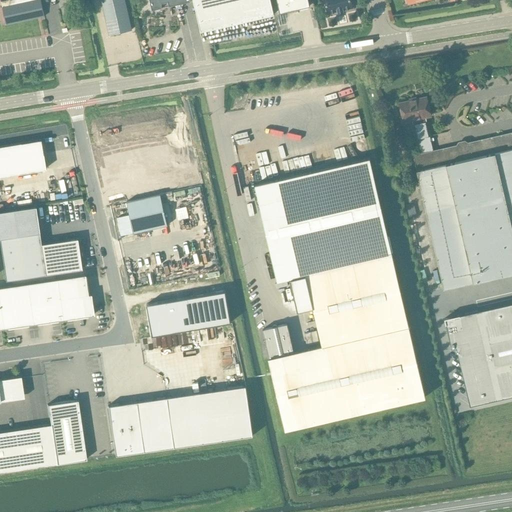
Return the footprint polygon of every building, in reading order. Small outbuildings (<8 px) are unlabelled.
[(40,0),(32,0),(2,7),(6,25),(38,18),(45,16),(40,0)] [(125,0),(101,0),(109,35),(132,30),(125,0)] [(149,0),(152,10),(193,1),(201,32),(223,27),(275,15),(274,14),(271,0),(149,0)] [(277,0),(280,13),(310,6),(308,0),(277,0)] [(337,11),(338,13),(344,11),(343,9),(352,7),(350,0),(324,0),(328,13),(337,11)] [(238,188),(255,185),(370,159),(353,86),(222,116),(238,188)] [(416,139),(419,151),(433,148),(430,136),(431,136),(428,121),(426,121),(425,116),(431,115),(427,97),(400,104),(404,121),(412,119),(413,124),(412,125),(415,139),(416,139)] [(413,155),(444,289),(511,273),(511,131),(433,150),(433,148),(419,151),(420,153),(413,155)] [(0,146),(0,176),(45,169),(40,140),(0,146)] [(370,159),(255,185),(278,281),(306,275),(322,346),(294,352),(287,324),(263,329),(270,358),(269,358),(285,430),(425,397),(370,159)] [(167,225),(160,194),(127,201),(134,233),(167,225)] [(35,207),(0,211),(0,245),(5,280),(81,269),(79,257),(78,252),(79,252),(78,251),(76,239),(40,244),(35,207)] [(121,236),(133,233),(128,215),(117,218),(121,236)] [(0,328),(93,315),(90,294),(87,295),(84,275),(0,287),(0,328)] [(225,291),(206,294),(211,326),(231,322),(225,291)] [(206,294),(186,298),(191,329),(211,326),(206,294)] [(186,298),(146,304),(152,336),(191,329),(186,298)] [(511,302),(480,310),(487,339),(511,333),(511,302)] [(501,398),(494,369),(487,339),(480,310),(445,318),(451,348),(456,347),(470,405),(501,398)] [(494,369),(511,364),(511,333),(487,339),(494,369)] [(511,364),(494,369),(501,398),(511,395),(511,364)] [(0,401),(23,398),(20,377),(0,379),(0,401)] [(245,387),(169,398),(176,447),(253,436),(246,387),(245,387)] [(169,398),(129,404),(136,453),(176,447),(169,398)] [(47,404),(50,424),(56,464),(86,460),(77,400),(47,404)] [(129,404),(108,407),(115,456),(136,453),(129,404)] [(0,431),(0,472),(56,464),(50,424),(0,431)]
